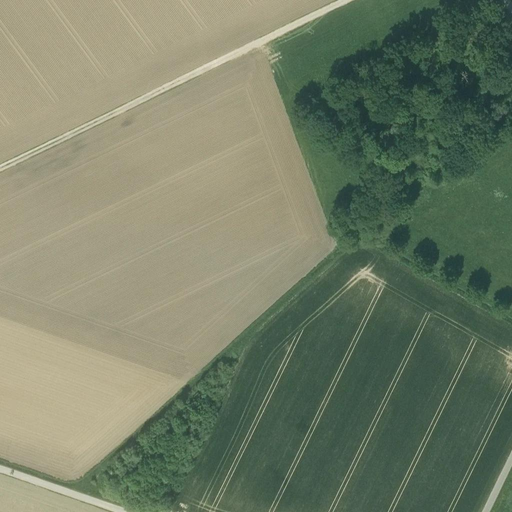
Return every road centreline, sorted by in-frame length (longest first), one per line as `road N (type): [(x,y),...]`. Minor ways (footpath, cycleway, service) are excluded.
road 1 (track): [(357,0),(0,170)]
road 2 (unclassified): [(119,511),(0,469)]
